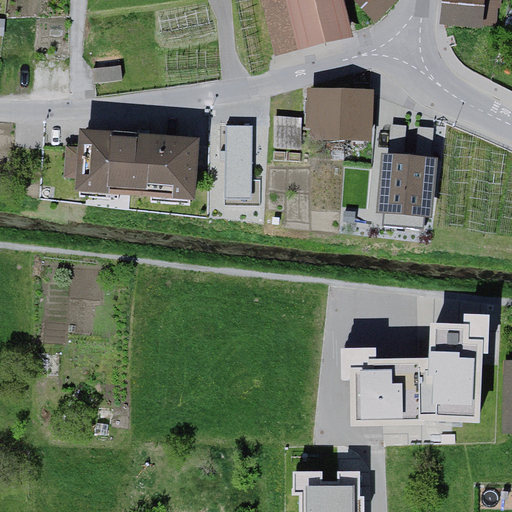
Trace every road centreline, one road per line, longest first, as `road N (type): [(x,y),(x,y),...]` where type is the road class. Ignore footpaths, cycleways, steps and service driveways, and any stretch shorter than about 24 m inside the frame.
road 1 (residential): [(0,109),(77,109),(235,89),(409,49)]
road 2 (residential): [(409,49),(433,82),(511,125)]
